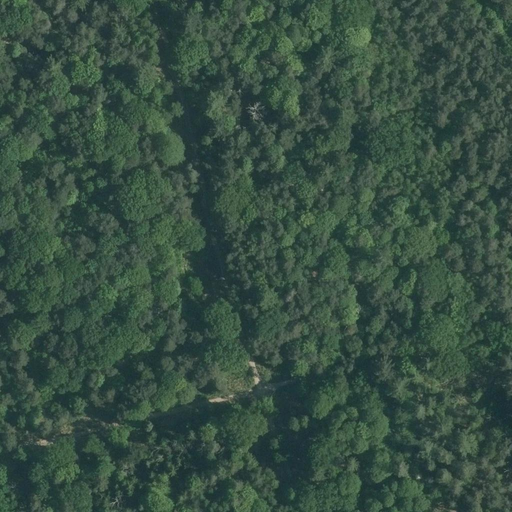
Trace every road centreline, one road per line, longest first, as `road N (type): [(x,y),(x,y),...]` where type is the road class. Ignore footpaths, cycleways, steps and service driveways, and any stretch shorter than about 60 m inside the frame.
road 1 (track): [(152,0),(294,511)]
road 2 (track): [(30,446),(511,328)]
